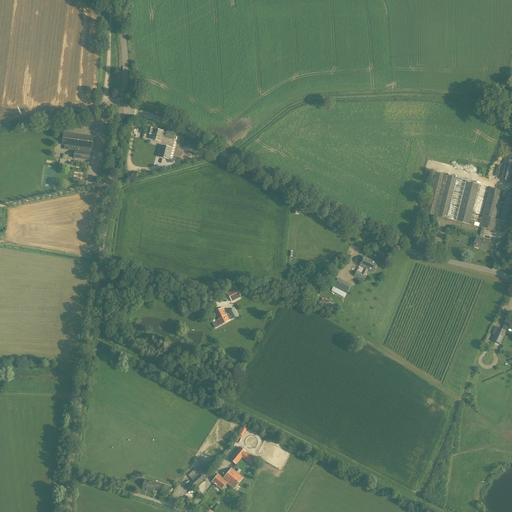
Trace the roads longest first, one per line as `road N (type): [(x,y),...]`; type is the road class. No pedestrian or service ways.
road 1 (unclassified): [(511,280),(400,248),(166,122),(121,109)]
road 2 (tertiary): [(69,511),(121,109)]
